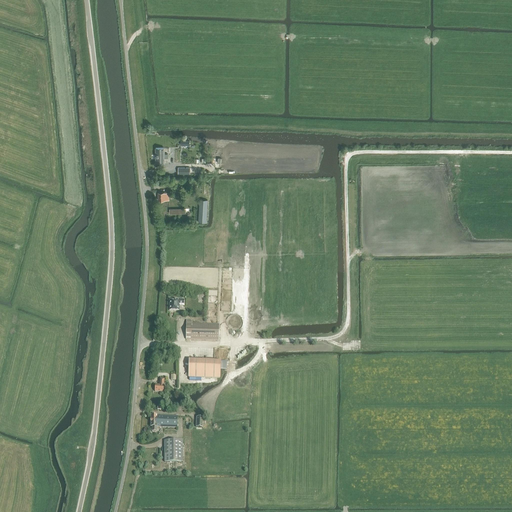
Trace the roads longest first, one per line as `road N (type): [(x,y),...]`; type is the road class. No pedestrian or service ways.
road 1 (tertiary): [(79,511),(112,262),(86,0)]
road 2 (unclassified): [(116,511),(147,257),(120,0)]
road 3 (track): [(511,153),(348,156),(348,319),(343,333),(329,338),(359,346)]
road 4 (track): [(329,338),(141,343)]
